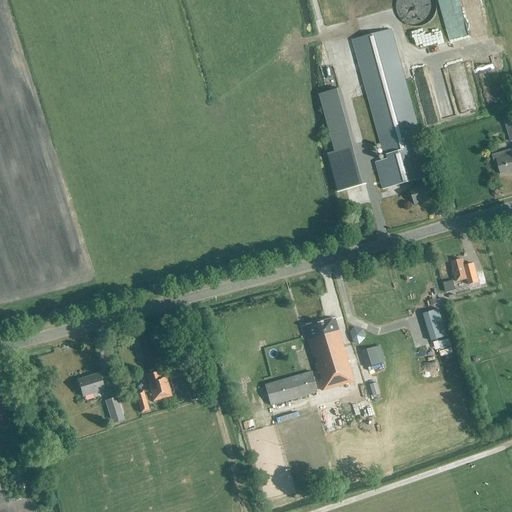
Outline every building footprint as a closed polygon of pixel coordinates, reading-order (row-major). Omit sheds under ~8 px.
[(419,0),(420,8),(437,7),(436,0),(419,0)] [(470,28),(463,0),(445,0),(452,32),(470,28)] [(488,18),(482,0),(468,0),(474,22),(488,18)] [(436,41),(447,39),(444,22),(433,23),(436,41)] [(412,182),(413,188),(410,189),(414,205),(433,200),(429,184),(426,185),(425,178),(433,176),(425,144),(422,145),(392,30),(353,40),(385,160),(376,163),(383,190),(412,182)] [(341,71),(330,74),(332,83),(344,81),(341,71)] [(457,97),(445,97),(446,108),(457,107),(457,97)] [(354,146),(351,138),(330,143),(332,152),(327,153),(327,154),(337,192),(362,185),(352,147),(354,146)] [(494,165),(498,164),(501,175),(508,173),(508,174),(511,173),(511,154),(511,155),(510,150),(492,155),(494,165)] [(456,282),(475,277),(473,268),(465,271),(462,260),(451,262),(453,270),(452,271),(454,276),(455,276),(456,282)] [(480,285),(486,284),(483,272),(477,273),(480,285)] [(445,282),(448,292),(454,290),(451,280),(445,282)] [(448,331),(441,302),(425,306),(433,335),(448,331)] [(303,327),(322,391),(353,382),(334,318),(303,327)] [(437,342),(439,349),(450,346),(448,339),(437,342)] [(366,368),(379,364),(374,348),(361,352),(366,368)] [(150,372),(149,375),(147,375),(150,386),(149,386),(153,402),(171,397),(166,378),(160,380),(158,372),(156,373),(154,371),(150,372)] [(270,406),(316,393),(311,372),(264,386),(270,406)] [(83,397),(104,390),(99,374),(78,380),(83,397)] [(372,397),(379,395),(375,383),(369,385),(372,397)] [(149,411),(145,399),(143,392),(134,394),(138,406),(141,413),(149,411)] [(112,424),(124,421),(116,398),(105,401),(112,424)] [(78,417),(74,421),(81,427),(85,422),(78,417)]
